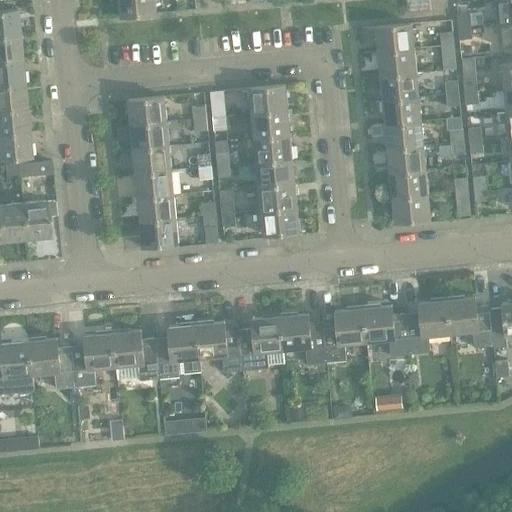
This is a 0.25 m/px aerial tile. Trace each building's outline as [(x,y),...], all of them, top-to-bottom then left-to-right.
[(156,0),(119,0),(122,16),(157,13),(156,0)] [(428,0),(423,0),(406,2),(407,13),(430,11),(428,0)] [(511,0),(495,0),(498,23),(511,21),(511,0)] [(0,35),(18,34),(16,8),(0,10),(0,35)] [(458,27),(471,25),(469,13),(457,14),(458,27)] [(511,21),(498,23),(500,48),(511,46),(511,21)] [(378,51),(413,48),(411,23),(375,27),(378,51)] [(471,25),(458,27),(459,39),(472,37),(471,25)] [(440,32),(441,45),(454,44),(453,34),(452,31),(440,32)] [(18,34),(0,35),(0,60),(21,59),(18,34)] [(443,69),(456,68),(454,44),(441,45),(443,69)] [(413,48),(378,51),(380,76),(416,72),(413,48)] [(0,60),(0,84),(23,83),(21,59),(0,60)] [(504,88),(511,87),(511,63),(502,64),(504,88)] [(383,100),(418,97),(416,72),(380,76),(383,100)] [(464,92),(477,91),(476,78),(463,79),(464,92)] [(446,94),(459,92),(457,80),(445,81),(446,94)] [(0,109),(26,107),(23,83),(0,84),(0,109)] [(252,113),(287,109),(285,84),(249,88),(252,113)] [(213,116),(225,115),(224,103),(217,104),(216,91),(210,92),(213,116)] [(477,91),(464,92),(465,104),(479,103),(477,91)] [(459,92),(446,94),(447,106),(460,105),(459,92)] [(131,124),(167,121),(165,96),(129,99),(131,124)] [(418,97),(383,100),(385,124),(421,121),(418,97)] [(194,118),(206,117),(205,105),(193,106),(194,118)] [(26,107),(0,109),(0,133),(28,131),(26,107)] [(287,109),(252,113),(254,137),(290,133),(287,109)] [(225,115),(213,116),(214,129),(226,128),(225,115)] [(206,117),(194,118),(195,130),(207,129),(206,117)] [(167,121),(131,124),(133,148),(169,145),(167,121)] [(421,121),(385,124),(387,148),(423,145),(421,121)] [(469,140),(482,139),(480,126),(468,128),(469,140)] [(449,129),(451,142),(463,141),(462,128),(449,129)] [(28,131),(0,133),(0,158),(30,156),(28,131)] [(290,133),(254,137),(256,160),(292,157),(290,133)] [(482,139),(469,140),(470,153),(483,152),(482,139)] [(463,141),(451,142),(451,154),(465,153),(463,141)] [(133,148),(136,172),(172,169),(169,145),(133,148)] [(423,145),(387,148),(390,173),(426,170),(423,145)] [(216,152),(217,165),(229,163),(228,151),(216,152)] [(198,166),(210,165),(209,153),(197,154),(198,166)] [(292,157),(256,160),(259,185),(295,181),(292,157)] [(18,163),(19,176),(53,173),(51,160),(18,163)] [(19,176),(18,163),(5,164),(6,178),(19,176)] [(217,165),(218,178),(230,177),(229,163),(217,165)] [(210,165),(198,166),(199,180),(212,179),(210,165)] [(136,172),(138,197),(174,193),(172,169),(136,172)] [(426,170),(390,173),(392,197),(428,194),(426,170)] [(474,189),(486,188),(485,175),(472,177),(474,189)] [(456,191),(468,190),(467,177),(454,178),(456,191)] [(295,181),(259,185),(261,210),(297,206),(295,181)] [(486,188),(474,189),(475,202),(488,200),(486,188)] [(468,190),(456,191),(458,215),(470,214),(468,190)] [(138,197),(140,221),(176,218),(174,193),(138,197)] [(428,194),(392,197),(395,221),(431,218),(428,194)] [(46,199),(48,216),(57,215),(56,198),(46,199)] [(21,202),(25,238),(50,235),(48,216),(46,199),(21,202)] [(221,201),(222,214),(234,212),(233,200),(221,201)] [(0,204),(0,237),(0,240),(25,238),(21,202),(0,204)] [(203,215),(216,214),(215,202),(202,203),(203,215)] [(297,206),(261,210),(264,234),(300,230),(297,206)] [(234,212),(222,214),(223,226),(235,225),(234,212)] [(216,214),(203,215),(204,227),(217,226),(216,214)] [(176,218),(140,221),(143,246),(179,242),(176,218)] [(447,300),(451,334),(473,332),(475,348),(494,346),(490,308),(490,305),(477,307),(476,297),(447,300)] [(407,314),(411,354),(430,352),(429,336),(451,334),(447,300),(419,302),(420,312),(407,314)] [(490,308),(494,346),(494,348),(508,347),(506,334),(511,333),(511,301),(502,303),(502,307),(490,308)] [(364,308),(367,342),(389,340),(390,356),(411,354),(407,314),(393,315),(392,305),(364,308)] [(322,322),(327,363),(346,361),(345,344),(367,342),(364,308),(336,310),(336,320),(322,322)] [(279,316),(283,350),(305,348),(306,365),(327,363),(322,322),(309,323),(308,313),(279,316)] [(239,330),(243,370),(270,368),(269,365),(284,363),(283,350),(279,316),(252,318),(253,329),(239,330)] [(196,324),(200,358),(221,356),(223,372),(243,370),(239,330),(226,331),(225,321),(196,324)] [(156,338),(160,378),(179,377),(179,374),(201,372),(200,358),(196,324),(168,326),(169,337),(156,338)] [(160,378),(156,338),(142,339),(141,329),(113,332),(118,379),(139,377),(140,381),(160,378)] [(71,346),(76,387),(96,385),(94,368),(116,366),(117,379),(118,379),(113,332),(84,335),(85,345),(71,346)] [(29,340),(33,374),(55,372),(56,389),(76,387),(71,346),(58,348),(57,337),(29,340)] [(0,393),(12,393),(34,391),(33,374),(29,340),(0,343),(1,353),(0,353),(0,393)] [(508,360),(495,361),(497,377),(510,376),(508,360)] [(88,404),(78,405),(79,419),(90,417),(88,404)] [(351,404),(332,406),(334,419),(352,417),(351,404)] [(306,405),(291,407),(292,420),(307,418),(306,405)] [(168,431),(207,428),(206,415),(167,419),(168,431)] [(0,435),(0,446),(40,447),(40,435),(0,435)]
